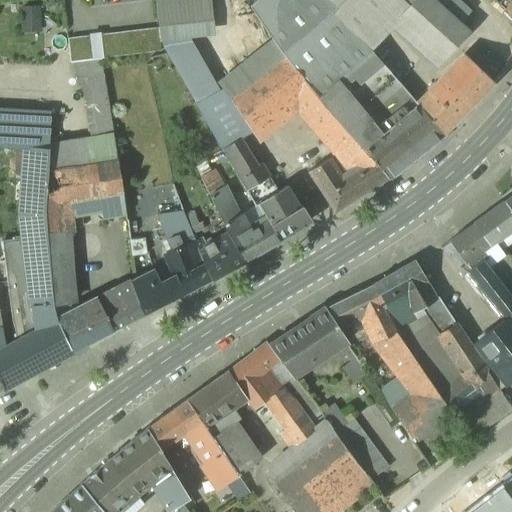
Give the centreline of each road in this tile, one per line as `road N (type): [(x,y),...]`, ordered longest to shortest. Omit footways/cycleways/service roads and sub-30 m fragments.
road 1 (secondary): [(0,491),(175,354),(450,176),(511,111)]
road 2 (residential): [(416,511),(511,435)]
